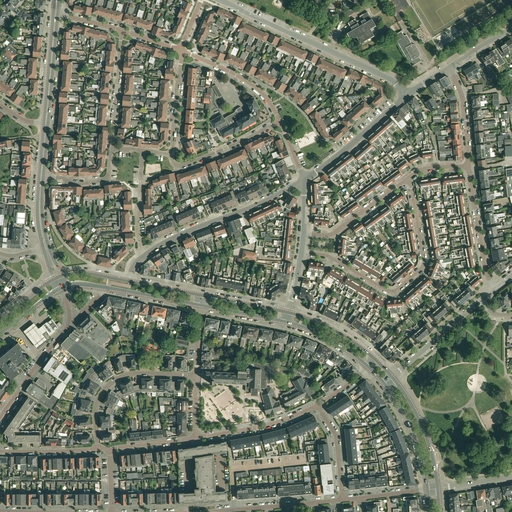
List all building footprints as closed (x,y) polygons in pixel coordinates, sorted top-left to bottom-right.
[(5,0),(1,5),(8,10),(9,8),(20,17),(25,11),(22,9),(21,11),(16,7),(20,1),(19,0),(5,0)] [(97,14),(101,0),(100,0),(98,0),(97,6),(94,5),(92,13),(97,14)] [(182,5),(181,7),(181,8),(188,11),(190,6),(191,4),(189,3),(189,1),(188,0),(185,0),(186,1),(185,2),(184,5),(182,5)] [(401,9),(396,0),(386,0),(394,13),(393,14),(398,22),(400,21),(403,19),(398,11),(401,9)] [(107,17),(110,3),(111,2),(108,1),(106,8),(104,8),(102,16),(107,17)] [(112,18),(116,19),(120,5),(120,4),(118,3),(116,11),(114,10),(112,18)] [(81,13),(82,7),(83,5),(80,4),(79,6),(75,5),(74,4),(71,6),(73,8),(74,8),(73,11),(74,11),(73,12),(76,12),(81,13)] [(122,21),(127,22),(131,9),(132,7),(129,7),(127,14),(124,13),(122,21)] [(171,7),(170,8),(187,16),(189,11),(188,11),(181,8),(180,10),(173,7),(173,8),(171,7)] [(0,15),(4,19),(9,22),(10,21),(6,17),(9,14),(1,8),(1,9),(0,9),(0,15)] [(187,16),(172,9),(170,8),(170,9),(172,10),(171,12),(178,15),(177,17),(179,18),(184,20),(185,20),(187,16)] [(217,10),(214,11),(215,14),(216,13),(220,15),(219,17),(222,19),(226,11),(221,9),(219,8),(218,10),(217,10)] [(356,12),(353,8),(343,14),(345,18),(356,12)] [(132,24),(137,26),(138,21),(141,12),(141,10),(139,10),(137,17),(134,16),(132,24)] [(205,19),(212,22),(213,23),(214,20),(212,19),(214,15),(214,14),(213,11),(211,12),(211,14),(208,12),(207,14),(207,15),(205,19)] [(226,11),(222,19),(226,20),(227,18),(230,19),(233,14),(226,11)] [(349,32),(347,33),(351,40),(357,37),(360,44),(374,36),(370,29),(376,26),(367,12),(359,16),(361,20),(357,22),(355,19),(348,23),(350,27),(347,29),(349,32)] [(146,28),(150,15),(151,13),(148,13),(146,20),(144,19),(141,27),(146,28)] [(233,14),(230,19),(229,21),(232,22),(229,30),(231,31),(238,16),(233,14)] [(4,19),(0,15),(0,23),(1,24),(3,21),(7,24),(9,22),(4,19)] [(231,31),(232,31),(233,32),(234,29),(233,29),(234,27),(234,26),(238,28),(242,18),(238,16),(231,31)] [(176,20),(174,24),(182,27),(184,20),(179,18),(178,21),(176,20)] [(156,35),(159,24),(161,20),(159,19),(156,26),(154,26),(151,33),(156,35)] [(203,24),(217,30),(219,31),(220,29),(211,25),(212,22),(205,19),(203,24)] [(240,30),(237,38),(239,39),(246,25),(247,24),(242,21),(238,30),(240,30)] [(173,32),(172,32),(173,35),(175,35),(176,33),(179,34),(179,32),(182,27),(174,24),(172,27),(175,28),(173,32)] [(201,29),(208,32),(209,29),(217,32),(217,30),(203,24),(201,29)] [(250,26),(246,25),(239,39),(242,40),(245,33),(247,34),(250,26)] [(250,26),(247,34),(250,35),(246,42),(248,43),(255,29),(250,26)] [(91,28),(86,27),(82,41),(84,42),(85,39),(84,39),(85,38),(88,39),(89,36),(91,28)] [(63,34),(63,39),(69,40),(71,40),(71,37),(69,36),(70,32),(70,31),(68,29),(66,30),(66,32),(63,31),(63,34)] [(163,31),(161,36),(161,37),(166,38),(168,39),(169,36),(170,37),(172,36),(171,33),(170,33),(169,33),(166,32),(166,30),(167,30),(163,29),(163,31)] [(201,29),(199,33),(207,37),(208,34),(215,37),(216,35),(208,32),(201,29)] [(255,29),(248,43),(251,44),(254,37),(256,38),(260,31),(255,29)] [(99,39),(99,37),(101,31),(96,30),(92,46),(93,47),(95,40),(98,41),(99,39)] [(101,31),(99,37),(99,39),(102,40),(102,38),(106,39),(108,41),(110,39),(108,36),(107,35),(108,33),(106,32),(101,31)] [(264,33),(260,31),(256,38),(259,39),(256,46),(256,47),(258,47),(264,33)] [(420,53),(415,45),(412,44),(408,37),(406,35),(404,36),(401,31),(393,35),(396,41),(408,61),(411,67),(421,61),(420,59),(419,59),(418,57),(419,57),(420,53)] [(265,32),(264,33),(258,47),(260,48),(263,41),(266,42),(269,34),(265,32)] [(202,43),(204,39),(206,40),(207,37),(199,33),(197,38),(196,40),(199,42),(198,43),(199,46),(203,44),(202,43)] [(275,36),(271,34),(266,43),(270,45),(269,46),(267,51),(268,51),(275,36)] [(276,48),(279,41),(280,38),(275,36),(268,51),(270,52),(272,47),(272,46),(276,48)] [(278,58),(285,43),(285,42),(280,39),(276,50),(279,51),(279,52),(276,57),(278,58)] [(109,43),(109,48),(107,48),(107,51),(115,52),(115,46),(115,44),(113,44),(113,43),(111,40),(108,41),(109,43)] [(141,51),(142,50),(145,44),(137,41),(136,44),(135,44),(132,46),(134,48),(135,47),(139,49),(138,51),(141,52),(141,51)] [(214,49),(211,48),(211,50),(208,55),(213,58),(216,50),(219,43),(217,42),(214,49)] [(290,45),(285,43),(278,58),(279,58),(281,54),(281,53),(281,52),(285,54),(286,52),(290,45)] [(509,54),(511,53),(510,51),(505,43),(500,46),(501,49),(499,51),(503,58),(505,57),(503,55),(507,52),(509,54)] [(142,50),(142,51),(146,53),(146,51),(150,52),(151,47),(145,44),(142,50)] [(216,50),(213,58),(217,60),(222,50),(224,45),(222,44),(218,52),(216,50)] [(8,45),(2,53),(0,57),(9,63),(18,51),(8,45)] [(208,55),(211,50),(211,48),(209,47),(208,48),(204,47),(203,45),(200,47),(201,49),(202,50),(201,53),(203,53),(208,55)] [(224,45),(222,50),(217,60),(222,62),(225,55),(223,53),(226,46),(224,45)] [(229,62),(236,48),(237,46),(235,45),(230,54),(228,53),(225,60),(229,62)] [(285,60),(287,61),(294,47),(290,45),(286,52),(285,54),(288,56),(287,57),(286,57),(285,60)] [(125,57),(131,58),(133,58),(133,55),(131,54),(132,50),(133,49),(131,46),(129,49),(128,50),(125,50),(125,57)] [(298,49),(294,47),(287,61),(290,62),(293,55),(295,56),(298,49)] [(151,63),(152,63),(153,64),(156,56),(159,57),(161,50),(156,48),(151,63)] [(237,57),(235,57),(239,49),(236,48),(229,62),(233,65),(237,57)] [(298,49),(295,56),(294,58),(298,60),(297,61),(297,60),(294,65),(296,66),(296,65),(303,51),(298,49)] [(166,52),(165,52),(161,50),(159,57),(158,58),(161,59),(162,57),(166,58),(167,59),(169,57),(168,56),(167,55),(168,53),(166,52)] [(246,62),(244,61),(249,52),(246,50),(245,53),(238,67),(243,69),(246,62)] [(303,51),(296,65),(296,66),(297,67),(300,62),(299,62),(300,61),(303,63),(308,52),(303,50),(303,51)] [(239,59),(237,57),(233,65),(238,67),(245,53),(243,51),(239,59)] [(492,51),(487,54),(492,63),(497,60),(500,64),(504,61),(499,54),(495,56),(492,51)] [(307,69),(314,54),(309,52),(308,55),(306,59),(305,62),(309,63),(308,64),(306,69),(307,69)] [(319,56),(314,54),(307,69),(309,70),(311,65),(310,65),(311,64),(315,66),(318,59),(319,56)] [(484,65),(485,67),(492,63),(487,54),(481,58),(485,64),(484,65)] [(165,68),(166,69),(167,69),(173,69),(174,64),(174,62),(171,61),(172,60),(170,58),(167,60),(168,61),(168,65),(165,65),(165,68)] [(254,58),(252,62),(250,65),(248,63),(244,71),(249,73),(254,63),(256,59),(254,58)] [(317,75),(324,61),(325,60),(320,58),(316,66),(318,66),(315,74),(317,75)] [(254,67),(256,64),(258,60),(256,59),(254,63),(249,73),(253,75),(257,68),(254,67)] [(328,62),(324,61),(317,75),(319,76),(323,68),(325,70),(328,62)] [(333,65),(328,62),(325,70),(327,71),(324,78),(326,79),(333,65)] [(259,78),(266,65),(267,64),(265,63),(261,70),(259,68),(255,76),(259,78)] [(259,78),(263,80),(267,73),(266,72),(270,65),(267,64),(266,65),(259,78)] [(477,68),(474,64),(469,68),(476,79),(477,80),(479,79),(476,74),(479,72),(480,74),(483,72),(479,66),(477,68)] [(337,67),(333,65),(326,79),(328,80),(332,73),(334,74),(337,67)] [(335,83),(342,69),(337,67),(334,74),(336,75),(333,82),(335,83)] [(270,74),(267,73),(263,80),(268,83),(275,70),(276,69),(273,68),(270,74)] [(342,68),(342,69),(335,83),(338,84),(341,77),(343,78),(347,70),(342,68)] [(476,79),(469,68),(463,71),(468,78),(468,79),(471,77),(473,80),(476,79)] [(275,70),(268,83),(273,85),(277,78),(274,77),(278,70),(276,69),(275,70)] [(346,88),(354,71),(350,69),(346,76),(341,86),(346,88)] [(358,73),(354,71),(346,88),(344,92),(347,93),(353,79),(355,80),(358,73)] [(356,90),(363,75),(358,73),(355,80),(354,82),(358,84),(357,85),(357,84),(354,89),(356,90)] [(4,79),(0,84),(0,89),(2,91),(6,84),(4,83),(8,76),(6,75),(4,79)] [(278,90),(284,80),(286,76),(284,75),(280,82),(278,80),(274,87),(278,90)] [(368,77),(363,75),(356,90),(357,91),(360,86),(359,85),(360,85),(364,86),(366,82),(368,77)] [(284,84),(286,81),(288,77),(286,76),(284,80),(278,90),(283,92),(287,85),(284,84)] [(449,85),(451,84),(448,76),(446,76),(445,76),(440,80),(438,81),(443,88),(445,87),(448,91),(450,90),(452,89),(449,85)] [(290,86),(285,93),(289,96),(298,83),(302,79),(298,77),(296,81),(296,82),(292,88),(290,86)] [(2,91),(6,94),(12,84),(13,84),(15,81),(12,79),(8,86),(6,84),(2,91)] [(374,80),(372,85),(372,86),(379,89),(379,91),(382,91),(381,87),(380,86),(381,83),(379,83),(374,80)] [(17,82),(15,81),(13,84),(12,84),(6,94),(10,97),(15,90),(13,89),(17,82)] [(436,82),(433,84),(440,96),(442,95),(440,90),(442,89),(437,82),(436,82)] [(289,96),(293,99),(298,92),(296,91),(300,85),(298,83),(289,96)] [(430,89),(431,90),(433,94),(435,93),(438,97),(440,96),(433,84),(430,86),(429,87),(430,89)] [(19,94),(20,93),(23,88),(22,86),(16,94),(14,92),(10,99),(14,102),(19,94)] [(24,99),(21,97),(24,91),(23,88),(20,93),(19,94),(14,102),(18,105),(21,100),(23,101),(24,99)] [(300,94),(298,92),(293,99),(297,102),(305,91),(306,89),(304,88),(300,94)] [(306,89),(305,91),(297,102),(301,105),(306,99),(304,97),(309,90),(307,88),(306,89)] [(380,94),(377,97),(375,95),(373,97),(375,99),(379,103),(383,100),(384,99),(382,96),(384,95),(383,92),(380,92),(380,94)] [(356,96),(355,97),(366,110),(366,111),(370,107),(363,99),(359,102),(359,101),(356,96)] [(249,114),(246,116),(241,107),(236,109),(237,111),(226,118),(227,119),(225,120),(222,115),(210,121),(214,128),(217,126),(219,129),(220,131),(219,131),(223,138),(230,134),(230,135),(234,133),(234,134),(256,121),(259,119),(258,117),(259,116),(260,113),(259,112),(261,111),(260,108),(254,98),(252,97),(252,99),(246,102),(250,109),(250,110),(249,114)] [(355,106),(362,114),(366,110),(355,97),(353,99),(357,104),(355,106)] [(379,103),(375,99),(373,97),(372,98),(373,98),(370,101),(372,103),(369,105),(373,109),(379,104),(379,103)] [(408,102),(411,105),(415,109),(418,120),(423,118),(422,112),(417,100),(415,97),(413,98),(408,102)] [(438,108),(440,108),(439,106),(437,103),(436,104),(432,98),(425,102),(431,111),(438,107),(438,108)] [(307,101),(301,107),(304,110),(313,103),(316,100),(315,99),(309,104),(307,101)] [(316,100),(313,103),(304,110),(308,114),(314,109),(312,107),(318,102),(316,100)] [(352,107),(349,104),(348,103),(347,104),(358,117),(362,114),(355,106),(353,108),(352,107)] [(348,112),(349,114),(355,120),(358,117),(347,104),(346,105),(350,110),(348,112)] [(396,112),(396,113),(406,124),(407,125),(409,124),(407,121),(410,118),(408,111),(407,106),(406,104),(400,109),(396,112)] [(316,111),(309,115),(312,119),(325,111),(324,109),(318,113),(316,111)] [(342,110),(340,112),(351,123),(355,120),(349,114),(347,116),(342,110)] [(327,113),(325,111),(312,119),(315,124),(322,119),(320,117),(327,113)] [(340,112),(338,114),(343,119),(342,121),(348,127),(352,124),(351,123),(340,112)] [(409,127),(407,125),(406,124),(396,113),(395,113),(396,113),(395,113),(393,115),(390,117),(407,136),(411,133),(407,129),(409,127)] [(317,128),(330,120),(331,120),(329,117),(323,121),(322,119),(315,124),(317,128)] [(386,121),(395,131),(396,130),(394,127),(396,125),(390,118),(386,121)] [(330,120),(317,128),(320,132),(327,128),(325,126),(332,122),(331,120),(330,120)] [(387,130),(389,132),(391,130),(393,133),(395,131),(386,121),(382,125),(387,130)] [(382,125),(378,128),(387,138),(389,136),(387,134),(389,132),(387,130),(382,125)] [(108,134),(108,127),(100,126),(100,129),(102,129),(102,134),(107,134),(108,134)] [(341,127),(338,130),(338,131),(342,135),(348,130),(345,126),(342,129),(341,127)] [(127,129),(118,128),(118,136),(120,136),(120,137),(122,140),(125,137),(124,137),(124,132),(126,132),(127,129)] [(328,131),(327,128),(320,132),(324,139),(326,137),(327,138),(330,139),(330,135),(329,135),(327,132),(328,131)] [(385,139),(387,138),(378,128),(375,131),(379,136),(381,138),(383,137),(385,139)] [(342,135),(338,131),(338,130),(337,129),(331,134),(333,135),(333,136),(331,135),(331,139),(334,139),(335,138),(337,140),(342,135)] [(375,131),(371,135),(380,144),(381,143),(379,140),(381,138),(379,136),(375,131)] [(167,139),(168,133),(162,133),(160,132),(159,132),(159,136),(161,136),(161,140),(160,141),(162,143),(164,142),(164,140),(167,141),(167,139)] [(267,136),(263,138),(266,144),(267,146),(269,145),(268,143),(272,141),(273,141),(274,138),(272,137),(271,138),(269,135),(267,136)] [(371,135),(367,138),(373,145),(376,143),(378,146),(380,144),(371,135)] [(133,146),(134,140),(134,137),(131,137),(130,139),(126,139),(125,138),(123,140),(124,142),(126,142),(125,145),(127,145),(133,146)] [(262,137),(258,139),(265,153),(267,152),(263,145),(266,144),(263,138),(262,137)] [(276,149),(278,148),(284,146),(281,139),(278,140),(278,138),(275,138),(274,141),(275,141),(277,145),(275,146),(276,149)] [(147,142),(144,141),(143,146),(151,147),(151,141),(151,139),(147,139),(147,142)] [(253,142),(256,148),(256,149),(259,147),(262,155),(265,153),(258,139),(253,142)] [(11,140),(3,141),(5,153),(6,153),(5,146),(7,146),(8,148),(12,148),(11,140)] [(191,141),(184,143),(186,149),(199,144),(198,141),(195,142),(194,140),(191,141)] [(199,144),(186,149),(188,155),(191,154),(192,157),(196,155),(195,152),(194,149),(205,144),(208,143),(207,143),(207,141),(199,144)] [(255,158),(257,157),(258,157),(254,149),(256,148),(253,142),(253,141),(249,144),(255,158)] [(373,151),(375,149),(369,142),(365,145),(374,155),(375,153),(373,151)] [(253,159),(254,158),(255,158),(249,144),(244,146),(247,153),(250,152),(253,159)] [(272,156),(287,150),(285,145),(284,146),(278,148),(279,151),(272,154),(272,156)] [(365,145),(361,148),(368,156),(370,154),(372,156),(374,155),(365,145)] [(361,148),(358,152),(366,161),(368,160),(370,158),(368,156),(361,148)] [(239,152),(246,166),(246,168),(249,167),(245,158),(247,157),(244,149),(239,151),(239,152)] [(413,149),(410,150),(416,162),(420,159),(416,151),(414,152),(413,149)] [(268,158),(267,161),(276,157),(281,155),(282,158),(289,155),(287,150),(272,156),(273,156),(268,158)] [(411,164),(416,162),(410,150),(408,151),(410,154),(407,155),(411,164)] [(240,160),(242,163),(244,167),(246,166),(239,152),(235,153),(238,161),(240,160)] [(358,152),(354,155),(360,162),(362,161),(364,163),(366,161),(358,152)] [(235,153),(231,156),(237,170),(239,169),(236,162),(238,161),(235,153)] [(354,163),(356,161),(351,153),(347,156),(354,167),(356,165),(354,163)] [(231,164),(233,168),(234,171),(237,170),(231,156),(226,158),(229,165),(231,164)] [(353,168),(354,167),(347,156),(343,159),(347,165),(348,167),(351,165),(353,168)] [(399,156),(397,158),(405,168),(409,165),(403,157),(401,159),(399,156)] [(51,170),(55,174),(59,175),(60,170),(57,166),(60,166),(60,162),(57,162),(57,158),(52,158),(51,166),(52,166),(51,170)] [(226,158),(221,160),(227,174),(230,173),(227,166),(229,165),(226,158)] [(275,163),(272,165),(275,173),(276,173),(288,168),(286,164),(285,163),(286,163),(284,158),(275,163)] [(401,171),(405,168),(397,158),(395,159),(397,162),(395,163),(401,171)] [(99,159),(98,159),(97,159),(97,162),(99,162),(98,167),(98,168),(100,170),(101,168),(102,167),(104,167),(105,165),(104,165),(105,160),(99,159)] [(222,168),(224,172),(225,175),(227,174),(221,160),(221,159),(216,161),(219,169),(222,168)] [(341,161),(339,163),(347,173),(350,170),(348,167),(347,165),(343,159),(341,161)] [(215,161),(210,163),(216,177),(219,176),(216,169),(218,168),(215,161)] [(214,178),(216,177),(210,163),(205,165),(208,172),(211,171),(214,178)] [(339,163),(335,165),(338,169),(341,173),(343,171),(345,174),(347,173),(339,163)] [(63,165),(59,168),(60,170),(59,175),(67,176),(68,170),(65,170),(65,165),(63,165)] [(338,169),(335,165),(331,169),(339,179),(340,177),(338,175),(341,173),(338,169)] [(204,166),(199,168),(205,183),(207,182),(205,175),(207,174),(204,166)] [(94,176),(97,176),(97,173),(98,173),(99,171),(97,168),(97,169),(92,169),(92,167),(89,167),(89,169),(89,175),(94,175),(94,176)] [(398,178),(402,175),(396,167),(394,169),(392,167),(390,168),(398,178)] [(199,168),(195,170),(197,177),(200,177),(202,184),(203,184),(205,183),(199,168)] [(278,177),(279,177),(281,176),(289,172),(288,168),(276,173),(278,177)] [(390,172),(388,173),(394,181),(398,178),(390,168),(389,169),(390,172)] [(331,169),(327,172),(332,179),(335,178),(337,180),(339,179),(331,169)] [(199,181),(197,177),(195,170),(190,171),(195,186),(196,189),(199,189),(197,182),(199,181)] [(195,186),(190,171),(185,173),(188,180),(190,180),(193,187),(194,187),(195,186)] [(289,172),(281,176),(279,177),(281,181),(282,185),(287,182),(285,179),(291,176),(289,172)] [(382,174),(390,184),(394,181),(388,173),(386,175),(384,172),(382,174)] [(169,174),(164,175),(164,176),(165,183),(168,182),(169,186),(170,190),(172,189),(169,174)] [(184,190),(186,189),(181,174),(180,174),(175,175),(178,184),(181,183),(183,190),(184,190)] [(380,179),(386,187),(390,184),(382,174),(380,175),(382,178),(380,179)] [(379,187),(383,184),(377,177),(375,178),(373,176),(371,177),(379,187)] [(369,183),(374,190),(379,187),(371,177),(369,178),(371,181),(369,183)] [(161,186),(161,184),(159,178),(154,180),(154,179),(152,180),(152,183),(151,183),(150,185),(153,187),(153,186),(158,185),(158,187),(161,186)] [(415,181),(415,182),(416,184),(416,188),(420,187),(421,193),(423,193),(425,200),(427,200),(426,193),(424,180),(419,181),(415,181)] [(370,193),(374,190),(369,183),(366,184),(364,182),(363,183),(370,193)] [(258,185),(254,186),(258,195),(262,193),(262,194),(265,192),(261,183),(258,185)] [(362,191),(366,196),(370,193),(363,183),(361,184),(363,187),(361,189),(362,191)] [(118,192),(118,190),(122,190),(123,190),(125,188),(123,186),(121,186),(121,184),(114,185),(115,193),(118,192)] [(254,197),(258,195),(254,186),(253,184),(249,186),(254,197)] [(145,191),(145,196),(151,196),(154,196),(154,193),(151,193),(151,189),(152,188),(149,185),(148,187),(148,189),(145,189),(145,191)] [(249,186),(245,188),(245,189),(250,199),(254,197),(249,186)] [(354,189),(362,199),(366,196),(362,191),(361,189),(358,190),(356,188),(354,189)] [(123,199),(125,199),(131,199),(131,191),(128,191),(128,190),(126,189),(124,191),(124,192),(125,196),(123,196),(123,199)] [(245,189),(241,191),(242,192),(245,201),(250,199),(245,189)] [(354,193),(353,194),(358,202),(362,199),(354,189),(353,190),(354,193)] [(231,195),(227,196),(231,205),(235,203),(234,200),(236,199),(232,191),(230,192),(231,195)] [(237,194),(235,195),(237,199),(240,198),(241,202),(245,201),(242,192),(237,194)] [(401,195),(400,192),(396,195),(401,201),(403,200),(406,203),(408,202),(402,194),(401,195)] [(293,197),(289,195),(288,197),(287,197),(284,202),(286,203),(284,207),(287,208),(293,197)] [(401,201),(396,195),(391,198),(396,205),(399,208),(401,207),(399,203),(401,201)] [(294,208),(297,203),(296,202),(297,199),(293,197),(287,208),(290,210),(292,206),(294,208)] [(356,209),(360,206),(354,198),(352,200),(350,198),(348,199),(356,209)] [(394,212),(397,210),(394,206),(396,205),(391,198),(388,201),(390,203),(389,204),(394,212)] [(193,202),(192,199),(188,200),(188,201),(190,204),(192,209),(196,218),(200,216),(199,213),(202,211),(201,210),(202,210),(200,206),(195,208),(193,202)] [(352,212),(356,209),(348,199),(346,200),(348,203),(346,204),(352,212)] [(215,202),(210,204),(207,205),(209,209),(212,208),(214,212),(218,210),(215,202)] [(277,205),(276,202),(272,204),(276,212),(278,210),(280,213),(283,211),(282,207),(280,208),(279,204),(277,205)] [(484,211),(499,209),(498,206),(493,207),(492,203),(483,205),(483,206),(483,211),(484,211)] [(276,212),(272,204),(267,206),(273,220),(276,219),(273,213),(276,212)] [(342,204),(340,205),(347,215),(352,212),(346,204),(343,206),(342,204)] [(340,209),(338,210),(343,218),(347,215),(340,205),(338,206),(340,209)] [(268,215),(271,221),(273,220),(267,206),(262,209),(266,216),(268,215)] [(391,216),(394,214),(388,206),(383,209),(391,219),(393,218),(391,216)] [(160,208),(155,208),(144,209),(144,216),(147,216),(147,214),(152,214),(152,211),(157,211),(157,213),(160,211),(160,208)] [(286,214),(284,217),(296,218),(296,213),(289,213),(290,210),(287,208),(285,213),(286,214)] [(13,228),(12,230),(14,230),(15,230),(15,231),(15,234),(16,234),(15,248),(22,249),(24,247),(25,239),(25,230),(24,229),(24,224),(25,214),(17,213),(18,209),(14,209),(13,228)] [(61,209),(58,209),(53,210),(54,213),(55,215),(54,216),(55,217),(55,218),(56,218),(63,216),(61,209)] [(266,216),(262,209),(257,211),(260,218),(262,222),(263,224),(265,223),(264,222),(265,221),(263,218),(266,216)] [(383,209),(379,212),(385,220),(387,218),(389,221),(391,219),(383,209)] [(252,213),(256,221),(258,220),(260,224),(262,222),(260,218),(257,211),(252,213)] [(318,211),(318,214),(311,214),(311,222),(314,222),(314,224),(318,224),(318,225),(319,225),(320,215),(320,212),(318,211)] [(383,221),(385,220),(379,212),(375,215),(383,225),(385,224),(383,221)] [(177,227),(173,220),(171,215),(168,217),(170,221),(167,223),(171,231),(175,229),(174,228),(177,227)] [(375,215),(371,218),(377,226),(379,224),(381,227),(383,225),(375,215)] [(486,220),(485,221),(486,223),(487,224),(500,222),(499,219),(505,218),(505,215),(486,219),(486,220)] [(63,216),(56,218),(56,219),(55,219),(56,221),(57,221),(57,224),(58,226),(63,224),(62,224),(65,222),(63,216)] [(245,225),(242,217),(239,218),(233,221),(237,230),(238,233),(238,232),(240,232),(239,227),(242,226),(245,225)] [(377,226),(371,218),(367,221),(375,231),(377,230),(375,227),(377,226)] [(226,228),(229,234),(229,235),(234,234),(235,238),(240,237),(238,232),(238,233),(237,230),(236,231),(232,221),(227,223),(229,227),(226,228)] [(366,229),(360,221),(356,224),(363,235),(365,233),(363,231),(366,229)] [(375,231),(367,221),(363,224),(369,232),(371,230),(373,233),(375,231)] [(63,233),(63,234),(70,229),(66,224),(66,223),(63,225),(61,225),(59,227),(60,229),(61,231),(61,232),(62,233),(63,233)] [(167,223),(163,224),(167,233),(171,231),(167,223)] [(163,235),(167,233),(163,224),(159,226),(163,235)] [(223,224),(217,226),(221,235),(226,233),(223,224)] [(356,224),(351,228),(357,235),(360,234),(361,236),(363,235),(356,224)] [(159,226),(154,228),(158,237),(163,235),(159,226)] [(221,235),(217,226),(212,228),(216,237),(221,235)] [(252,227),(250,228),(255,242),(257,241),(258,240),(253,227),(252,227)] [(154,228),(150,230),(147,232),(149,237),(153,235),(154,239),(158,237),(154,228)] [(255,242),(250,228),(244,230),(249,244),(255,242)] [(73,234),(70,229),(63,234),(63,235),(64,236),(65,236),(66,238),(66,239),(68,240),(71,238),(74,235),(73,234)] [(210,245),(212,245),(210,239),(213,239),(209,229),(204,231),(209,243),(210,245)] [(210,245),(209,243),(204,231),(200,232),(204,242),(206,241),(207,246),(210,245)] [(196,234),(200,247),(203,246),(202,243),(204,242),(200,232),(196,234)] [(74,236),(71,239),(68,241),(70,243),(72,245),(72,246),(73,247),(74,247),(79,241),(74,236)] [(186,238),(193,252),(194,255),(196,253),(193,246),(195,245),(191,236),(186,238)] [(186,238),(182,240),(185,246),(182,247),(187,258),(194,255),(193,252),(186,238)] [(79,241),(74,247),(74,248),(76,249),(78,251),(80,252),(82,250),(83,248),(85,246),(84,246),(79,241)] [(174,244),(171,246),(175,254),(180,252),(181,253),(184,252),(181,246),(178,248),(176,244),(175,244),(174,244)] [(126,245),(123,247),(121,249),(119,248),(117,250),(119,251),(123,256),(127,253),(127,252),(129,251),(127,249),(128,247),(126,245)] [(84,249),(83,251),(81,253),(83,254),(85,256),(87,257),(88,257),(92,250),(86,247),(85,247),(84,249)] [(504,254),(503,251),(505,250),(505,248),(491,250),(492,256),(504,254)] [(166,249),(162,252),(164,255),(167,260),(169,259),(172,265),(169,266),(170,268),(175,265),(168,253),(167,251),(166,249)] [(96,258),(97,256),(96,256),(97,253),(92,250),(88,257),(89,258),(90,259),(91,259),(95,261),(96,258)] [(120,260),(123,256),(119,251),(112,258),(114,261),(115,259),(117,261),(119,260),(120,259),(120,260)] [(256,253),(255,253),(244,251),(242,258),(257,261),(258,260),(258,257),(256,257),(256,253)] [(156,255),(164,268),(164,269),(165,270),(167,270),(166,268),(166,267),(168,265),(166,261),(165,261),(162,256),(160,253),(156,255)] [(359,257),(356,255),(351,264),(356,266),(362,255),(360,254),(359,257)] [(164,269),(164,268),(156,255),(152,258),(154,262),(157,267),(160,270),(162,273),(165,272),(165,270),(164,269)] [(364,256),(362,255),(356,266),(360,269),(365,261),(363,259),(364,256)] [(98,265),(104,266),(105,258),(101,258),(102,256),(99,256),(99,257),(98,260),(97,260),(96,265),(98,265)] [(111,259),(105,258),(104,266),(109,267),(111,267),(113,261),(111,259)] [(504,264),(508,262),(510,260),(511,262),(511,261),(511,258),(507,260),(507,261),(501,262),(499,264),(498,262),(496,264),(495,263),(491,264),(491,267),(492,267),(492,268),(493,269),(494,270),(498,268),(504,264)] [(365,261),(360,269),(365,272),(371,260),(369,259),(368,262),(365,261)] [(402,261),(411,271),(415,267),(408,260),(406,262),(404,259),(402,261)] [(192,272),(190,267),(190,266),(188,266),(189,268),(186,270),(182,260),(177,263),(177,264),(180,273),(184,271),(185,274),(184,275),(185,278),(185,279),(186,278),(187,282),(193,283),(192,280),(193,280),(190,272),(192,272)] [(373,262),(371,260),(365,272),(369,274),(374,266),(371,264),(373,262)] [(507,267),(511,263),(511,261),(511,262),(510,260),(508,262),(504,264),(498,268),(494,270),(495,272),(496,273),(497,274),(503,269),(502,268),(506,265),(507,267)] [(411,271),(402,261),(401,262),(403,265),(401,267),(407,274),(411,271)] [(441,267),(442,265),(433,261),(431,266),(443,271),(444,269),(441,267)] [(142,266),(138,269),(140,275),(147,276),(147,275),(148,273),(147,273),(147,272),(148,272),(151,273),(150,268),(151,268),(147,262),(144,264),(144,265),(142,266)] [(169,274),(169,280),(173,280),(173,281),(175,281),(177,281),(178,281),(179,281),(179,278),(180,273),(177,264),(175,265),(170,268),(169,268),(169,274)] [(376,267),(374,266),(369,274),(373,277),(380,266),(378,264),(376,267)] [(429,270),(429,271),(436,273),(438,274),(439,272),(442,273),(443,271),(431,266),(431,265),(429,270)] [(373,277),(378,279),(382,271),(380,269),(382,267),(380,266),(373,277)] [(401,267),(399,269),(396,266),(395,268),(397,270),(403,277),(404,278),(408,274),(407,274),(401,267)] [(330,271),(329,271),(327,275),(324,279),(326,280),(329,277),(331,278),(335,271),(332,269),(330,271)] [(400,281),(403,277),(397,270),(395,272),(393,269),(391,271),(400,281)] [(465,270),(469,275),(477,285),(481,281),(475,274),(473,276),(467,269),(465,270)] [(3,277),(0,275),(0,274),(0,281),(1,282),(2,280),(7,283),(12,275),(7,271),(3,277)] [(214,285),(218,285),(219,277),(216,276),(217,271),(214,271),(212,281),(212,284),(211,284),(214,285)] [(340,273),(335,271),(331,278),(333,279),(331,283),(334,285),(336,281),(340,273)] [(389,277),(391,279),(396,284),(400,281),(391,271),(389,272),(392,275),(389,277)] [(441,275),(438,274),(436,273),(429,271),(428,275),(436,279),(437,276),(440,277),(441,275)] [(197,285),(203,287),(204,278),(205,275),(201,274),(202,272),(199,272),(197,282),(197,285)] [(278,284),(276,285),(280,292),(281,292),(280,293),(281,293),(284,294),(285,293),(287,288),(290,275),(277,272),(277,276),(275,281),(275,283),(278,284)] [(219,277),(218,285),(224,287),(226,273),(224,273),(223,278),(219,277)] [(344,276),(340,273),(336,281),(338,282),(336,286),(339,287),(341,283),(344,279),(342,278),(344,276)] [(18,276),(14,274),(6,286),(8,287),(10,285),(12,287),(13,284),(18,276)] [(208,279),(204,278),(203,287),(207,287),(209,288),(209,287),(212,274),(209,274),(208,279)] [(232,279),(230,288),(236,289),(238,275),(236,275),(235,280),(232,279)] [(474,288),(477,285),(469,275),(467,276),(470,279),(467,281),(474,288)] [(22,279),(18,276),(13,284),(15,286),(12,290),(15,291),(22,279)] [(248,282),(244,281),(242,290),(248,291),(251,278),(249,277),(248,282)] [(426,277),(422,280),(428,286),(430,284),(433,287),(435,286),(429,278),(428,279),(426,277)] [(344,286),(346,287),(351,280),(347,278),(345,280),(344,280),(342,284),(339,288),(342,289),(344,286)] [(279,293),(280,292),(276,285),(278,284),(275,283),(275,281),(273,280),(273,284),(273,286),(271,288),(276,295),(279,293)] [(355,282),(351,280),(346,287),(349,288),(347,292),(349,294),(350,293),(351,289),(355,282)] [(428,286),(422,280),(418,283),(427,293),(429,291),(426,288),(428,286)] [(10,302),(28,287),(28,285),(24,281),(21,284),(19,286),(15,293),(12,296),(10,295),(8,299),(10,302)] [(249,295),(255,297),(257,288),(253,287),(254,283),(251,282),(250,289),(249,295)] [(360,285),(355,282),(351,289),(350,293),(349,294),(351,295),(354,291),(356,293),(360,285)] [(471,296),(475,292),(466,282),(465,283),(468,287),(465,289),(471,296)] [(418,283),(414,287),(420,294),(422,292),(425,295),(427,293),(418,283)] [(261,289),(257,288),(255,297),(262,298),(261,297),(264,284),(261,284),(261,289)] [(360,285),(356,293),(359,294),(356,298),(358,299),(359,298),(365,288),(360,285)] [(269,290),(268,290),(267,299),(275,300),(276,299),(276,296),(276,295),(271,288),(269,286),(267,287),(267,288),(269,290)] [(414,287),(410,291),(415,297),(416,297),(417,296),(420,294),(414,287)] [(365,288),(359,298),(358,299),(361,301),(363,297),(365,298),(370,291),(365,288)] [(458,288),(457,290),(466,300),(471,296),(465,289),(462,292),(458,288)] [(304,298),(311,294),(313,293),(313,291),(312,291),(310,292),(310,291),(301,289),(299,296),(299,297),(300,297),(300,298),(303,299),(303,298),(304,298)] [(307,303),(314,299),(313,295),(314,294),(316,291),(313,290),(313,291),(313,293),(311,294),(304,298),(305,299),(307,303)] [(461,304),(466,300),(457,290),(455,291),(459,295),(455,298),(461,304)] [(366,303),(368,305),(373,296),(372,296),(374,293),(370,291),(365,298),(368,300),(366,303)] [(410,291),(406,294),(411,301),(413,299),(416,302),(418,300),(416,297),(415,297),(410,291)] [(501,297),(500,297),(500,298),(499,299),(500,303),(507,301),(507,298),(506,293),(503,295),(503,296),(501,297)] [(412,306),(409,303),(411,301),(406,294),(402,297),(404,299),(403,300),(407,304),(410,308),(412,306)] [(374,303),(376,304),(380,297),(377,295),(375,298),(374,297),(369,305),(372,307),(374,303)] [(444,302),(441,305),(447,311),(452,307),(446,301),(448,299),(444,295),(441,298),(444,302)] [(456,308),(461,304),(455,298),(453,300),(449,296),(448,298),(456,308)] [(117,321),(118,327),(118,326),(121,334),(124,321),(125,322),(126,314),(125,313),(123,313),(126,300),(109,297),(117,321)] [(317,297),(314,299),(307,303),(306,303),(305,307),(305,308),(313,311),(313,310),(314,308),(315,302),(317,303),(318,299),(317,297)] [(384,299),(380,297),(376,304),(379,306),(377,310),(379,311),(384,302),(383,302),(384,299)] [(101,304),(101,305),(108,312),(112,308),(111,306),(109,301),(108,298),(107,298),(105,301),(105,302),(104,302),(103,302),(101,304)] [(318,312),(319,313),(321,313),(324,315),(328,307),(324,305),(327,301),(325,300),(319,312),(318,312)] [(126,310),(126,312),(129,313),(128,319),(131,320),(134,302),(134,303),(132,303),(132,302),(131,302),(131,301),(129,301),(128,301),(127,304),(126,310)] [(134,302),(131,320),(133,320),(134,315),(138,316),(140,306),(140,303),(139,303),(140,303),(137,302),(137,303),(136,303),(134,303),(134,302),(134,303),(134,302)] [(149,306),(146,305),(145,305),(144,304),(143,304),(142,304),(141,304),(141,307),(140,313),(139,316),(143,316),(146,317),(146,321),(146,322),(150,323),(150,321),(150,318),(151,316),(147,315),(148,308),(149,306)] [(324,315),(330,318),(336,305),(334,304),(331,309),(328,307),(324,315)] [(435,304),(433,305),(442,315),(447,311),(441,305),(438,307),(435,304)] [(96,309),(99,312),(108,321),(110,318),(108,315),(109,314),(108,312),(101,305),(100,306),(100,305),(96,309)] [(338,306),(336,305),(330,318),(335,320),(339,312),(336,311),(338,306)] [(433,305),(432,306),(435,310),(432,313),(438,319),(442,315),(433,305)] [(152,316),(151,319),(158,320),(158,319),(160,308),(159,307),(157,306),(157,307),(156,307),(154,306),(153,309),(152,316)] [(158,319),(158,320),(161,321),(161,324),(164,325),(165,321),(165,319),(164,319),(166,311),(166,309),(163,308),(163,307),(162,307),(161,307),(160,308),(158,319)] [(167,317),(166,322),(170,323),(169,325),(171,325),(174,310),(174,311),(172,310),(171,310),(171,309),(170,309),(169,309),(168,309),(168,312),(167,317)] [(339,312),(335,320),(339,322),(341,323),(342,320),(347,311),(345,309),(342,314),(339,312)] [(174,310),(171,325),(174,326),(174,323),(178,324),(179,319),(179,315),(180,311),(179,311),(178,310),(177,311),(176,310),(176,311),(174,311),(174,310)] [(347,321),(348,322),(352,325),(357,318),(354,316),(357,312),(355,310),(347,321)] [(433,323),(438,319),(432,313),(429,315),(426,312),(422,315),(423,315),(426,318),(427,317),(433,323)] [(187,327),(188,327),(188,323),(189,323),(190,318),(189,318),(190,314),(189,314),(187,313),(186,314),(182,313),(180,326),(187,327)] [(80,325),(78,326),(81,329),(86,334),(95,339),(96,341),(102,344),(110,337),(92,318),(90,315),(85,320),(82,323),(83,324),(80,326),(80,325)] [(361,320),(357,318),(352,325),(357,329),(365,317),(364,316),(361,320)] [(367,319),(365,317),(357,329),(362,332),(367,325),(364,323),(367,319)] [(206,321),(205,324),(204,329),(203,333),(206,333),(206,330),(211,331),(213,319),(210,318),(209,319),(208,319),(208,318),(207,318),(206,319),(205,321),(206,321)] [(423,326),(428,333),(433,329),(424,318),(423,320),(426,323),(423,326)] [(216,319),(213,319),(211,331),(215,332),(214,336),(217,336),(219,328),(218,328),(219,321),(216,320),(216,319)] [(47,322),(42,326),(50,336),(55,332),(54,331),(58,328),(52,320),(48,323),(47,322)] [(118,327),(117,321),(116,321),(110,326),(116,333),(119,331),(118,327)] [(229,324),(230,323),(229,323),(229,322),(228,322),(228,321),(227,321),(226,321),(225,322),(222,321),(221,327),(220,327),(218,337),(218,340),(220,340),(222,332),(223,333),(223,335),(227,336),(227,333),(228,333),(228,332),(229,329),(228,329),(229,327),(230,324),(229,324)] [(362,332),(367,336),(375,324),(374,323),(371,327),(367,325),(362,332)] [(35,324),(24,332),(36,348),(37,349),(48,341),(44,336),(46,334),(47,333),(43,327),(39,330),(35,324)] [(239,337),(240,331),(241,327),(240,325),(238,324),(237,325),(237,326),(236,326),(233,326),(231,337),(230,337),(229,341),(229,344),(231,345),(232,337),(234,338),(235,336),(239,337)] [(377,326),(375,324),(367,336),(372,339),(377,332),(374,330),(377,326)] [(424,336),(428,333),(423,326),(420,329),(416,325),(415,326),(424,336)] [(245,338),(250,338),(252,327),(248,326),(248,327),(245,327),(244,329),(243,337),(242,337),(240,346),(244,346),(245,338)] [(417,331),(414,334),(419,341),(424,336),(415,326),(413,328),(417,331)] [(252,327),(250,338),(253,339),(256,340),(258,332),(258,329),(256,329),(256,328),(252,327)] [(265,340),(267,330),(264,329),(263,329),(262,328),(261,329),(260,332),(259,337),(258,341),(262,341),(262,340),(265,340)] [(109,351),(107,349),(77,330),(76,330),(73,334),(71,334),(70,335),(70,337),(65,343),(64,343),(65,344),(63,346),(62,346),(81,364),(90,354),(100,362),(109,351)] [(271,341),(272,335),(273,331),(272,331),(272,330),(270,330),(269,330),(267,330),(265,340),(271,341)] [(381,335),(377,332),(372,339),(378,343),(383,336),(385,338),(388,333),(386,332),(384,330),(381,335)] [(277,342),(279,343),(282,333),(279,332),(276,331),(276,332),(275,332),(273,340),(277,341),(277,342)] [(282,333),(279,343),(282,343),(282,342),(286,343),(287,338),(288,335),(287,334),(288,334),(285,333),(285,334),(282,333)] [(406,335),(415,345),(419,341),(414,334),(410,337),(407,333),(406,335)] [(294,346),(297,337),(296,337),(296,336),(294,336),(291,335),(288,345),(291,346),(291,345),(294,346)] [(297,338),(297,337),(294,346),(297,347),(296,348),(299,349),(303,339),(300,338),(298,337),(297,338)] [(304,360),(304,359),(306,355),(312,341),(310,340),(308,339),(307,339),(303,347),(306,348),(302,359),(304,360)] [(380,351),(383,354),(389,348),(386,345),(389,341),(388,340),(382,346),(378,349),(380,351)] [(312,341),(306,355),(308,356),(309,353),(312,354),(314,351),(316,346),(317,343),(316,343),(317,343),(317,342),(314,341),(314,342),(313,342),(312,341)] [(23,362),(25,364),(28,361),(22,353),(22,352),(22,351),(22,350),(23,349),(18,343),(0,357),(0,365),(1,367),(11,379),(20,373),(16,369),(18,367),(17,367),(23,362)] [(326,347),(320,344),(316,352),(314,356),(316,357),(315,358),(319,360),(320,358),(326,347)] [(324,364),(325,362),(327,359),(330,353),(332,351),(326,347),(320,358),(319,360),(319,361),(324,364)] [(387,358),(393,352),(397,348),(395,347),(392,350),(389,348),(383,354),(386,357),(387,358)] [(397,348),(393,352),(387,358),(392,363),(398,356),(399,358),(401,357),(403,354),(400,351),(399,351),(397,348)] [(218,354),(214,353),(207,352),(207,353),(204,353),(203,352),(202,355),(202,356),(202,358),(202,359),(211,360),(211,355),(212,355),(213,356),(217,357),(218,354)] [(333,352),(329,359),(326,362),(331,366),(333,363),(334,363),(338,355),(338,354),(336,354),(335,353),(335,354),(334,353),(333,352)] [(123,355),(125,361),(129,361),(129,368),(136,368),(135,355),(128,355),(128,354),(123,355)] [(125,361),(123,355),(118,357),(113,359),(117,372),(123,370),(121,363),(125,361)] [(162,356),(162,361),(166,361),(166,362),(166,369),(172,369),(172,361),(175,361),(175,355),(172,355),(166,355),(166,356),(163,356),(162,356)] [(175,355),(175,361),(178,361),(178,369),(184,369),(185,365),(186,365),(186,362),(185,362),(185,356),(179,356),(179,355),(175,355)] [(342,364),(346,360),(345,360),(344,359),(344,358),(343,358),(343,359),(342,358),(341,358),(342,358),(341,357),(341,356),(340,356),(339,356),(338,355),(334,363),(338,366),(341,363),(342,364)] [(66,385),(74,375),(57,360),(52,356),(43,369),(48,372),(49,372),(61,381),(66,385)] [(106,366),(102,369),(108,378),(113,374),(109,369),(112,366),(109,361),(105,364),(106,366)] [(347,361),(345,363),(340,367),(337,369),(340,372),(338,373),(340,375),(344,372),(352,365),(351,364),(350,365),(349,364),(349,363),(349,362),(348,362),(347,362),(347,361)] [(268,365),(248,362),(248,365),(239,365),(239,370),(238,370),(238,373),(215,372),(211,372),(206,372),(206,377),(207,377),(207,381),(210,381),(210,384),(214,384),(214,382),(246,384),(245,391),(251,392),(251,394),(257,394),(258,392),(262,392),(262,390),(267,388),(267,383),(270,383),(270,373),(267,373),(268,365)] [(349,376),(352,373),(356,370),(356,368),(352,365),(344,372),(340,375),(342,378),(347,373),(349,376)] [(103,381),(108,378),(102,369),(100,367),(91,374),(96,378),(99,376),(103,381)] [(280,396),(285,406),(286,407),(288,406),(289,406),(291,405),(291,404),(294,403),(295,403),(297,402),(298,401),(300,400),(301,400),(303,399),(304,398),(305,397),(305,398),(314,393),(307,380),(304,382),(300,373),(299,372),(298,372),(296,375),(295,379),(296,380),(293,381),(296,387),(280,396)] [(100,385),(99,385),(94,382),(96,378),(91,374),(85,383),(96,390),(100,385)] [(2,385),(0,387),(0,388),(1,389),(4,391),(10,382),(2,376),(0,378),(0,381),(0,383),(2,385)] [(324,390),(326,392),(328,391),(339,384),(334,378),(324,385),(320,388),(321,389),(322,389),(323,391),(324,390)] [(67,385),(66,385),(61,381),(51,394),(53,395),(50,399),(46,396),(47,396),(43,393),(45,389),(43,388),(44,386),(44,385),(45,385),(45,383),(39,379),(36,383),(33,381),(32,383),(31,383),(31,384),(27,390),(27,389),(26,390),(26,391),(25,392),(26,393),(38,401),(53,410),(59,399),(67,385)] [(137,385),(138,392),(147,392),(147,379),(142,379),(141,385),(137,385)] [(153,379),(147,379),(147,392),(156,392),(156,386),(153,386),(153,379)] [(159,386),(156,386),(156,392),(165,393),(165,390),(166,380),(160,379),(159,386)] [(130,395),(138,392),(137,385),(133,387),(131,380),(125,382),(130,395)] [(174,394),(174,387),(171,387),(171,380),(166,380),(165,390),(171,390),(171,393),(174,394)] [(174,387),(174,394),(176,394),(178,394),(178,392),(181,392),(184,393),(184,391),(184,387),(185,387),(185,384),(184,384),(184,380),(178,380),(177,387),(174,387)] [(369,384),(368,383),(366,380),(359,385),(361,388),(357,391),(359,393),(369,384)] [(122,390),(117,392),(121,397),(130,395),(125,382),(120,384),(122,390)] [(76,387),(74,391),(80,393),(86,395),(88,392),(93,395),(96,390),(85,383),(81,390),(76,387)] [(359,393),(360,395),(364,391),(366,393),(372,388),(369,384),(359,393)] [(0,394),(7,398),(10,394),(4,391),(1,389),(0,388),(0,394)] [(262,390),(262,392),(262,395),(265,404),(263,405),(263,407),(264,407),(266,414),(271,412),(272,415),(277,414),(276,411),(281,409),(278,399),(276,400),(274,391),(271,388),(267,388),(262,390)] [(366,393),(368,396),(364,399),(365,401),(376,392),(375,391),(372,388),(366,393)] [(109,393),(106,398),(117,405),(120,406),(122,402),(120,400),(121,397),(117,392),(114,396),(109,393)] [(365,401),(367,403),(371,399),(373,401),(379,396),(376,392),(365,401)] [(86,395),(80,393),(77,404),(90,406),(91,401),(85,399),(86,395)] [(8,438),(8,439),(8,442),(14,442),(14,443),(22,443),(22,447),(24,447),(24,448),(25,448),(25,447),(27,447),(27,443),(33,443),(33,447),(35,447),(35,448),(36,448),(36,447),(38,447),(38,443),(41,443),(41,431),(19,431),(19,430),(37,403),(29,398),(28,396),(26,399),(22,397),(21,398),(20,399),(19,400),(23,403),(20,408),(16,405),(15,407),(14,408),(13,409),(17,412),(13,417),(10,414),(9,416),(9,415),(8,417),(7,418),(11,421),(6,428),(7,428),(4,433),(7,435),(7,436),(8,438)] [(347,396),(342,399),(348,407),(352,404),(347,396)] [(373,405),(370,407),(372,409),(382,400),(381,399),(379,396),(373,401),(371,403),(373,405)] [(108,407),(106,411),(113,412),(117,405),(106,398),(103,403),(108,407)] [(343,410),(348,407),(342,399),(338,402),(343,410)] [(379,409),(383,406),(386,404),(385,404),(382,400),(372,409),(373,411),(377,407),(379,409)] [(336,403),(333,405),(338,413),(340,415),(344,412),(343,410),(338,402),(336,403)] [(89,412),(90,406),(77,404),(75,415),(82,415),(82,411),(89,412)] [(333,416),(338,413),(333,405),(328,408),(333,416)] [(390,411),(389,409),(387,406),(379,410),(382,415),(390,411)] [(51,409),(42,422),(44,423),(53,411),(51,409)] [(100,416),(100,422),(111,421),(110,416),(113,415),(113,412),(106,411),(106,416),(100,416)] [(385,421),(393,416),(390,411),(382,415),(385,421)] [(314,416),(309,419),(312,428),(318,425),(314,416)] [(396,422),(394,420),(393,416),(385,421),(388,426),(396,422)] [(76,426),(76,429),(82,428),(82,425),(89,425),(89,418),(76,419),(76,425),(76,426)] [(74,424),(74,423),(67,419),(64,422),(69,425),(69,427),(72,429),(74,424)] [(130,440),(131,441),(136,441),(134,427),(134,420),(133,419),(130,420),(130,428),(132,427),(132,432),(126,432),(127,441),(130,440)] [(309,419),(303,421),(307,430),(312,428),(309,419)] [(108,427),(108,430),(115,430),(114,426),(112,427),(112,421),(111,421),(100,422),(101,428),(108,427)] [(302,432),(307,430),(303,421),(298,423),(302,432)] [(398,427),(396,423),(396,422),(388,426),(385,427),(383,429),(381,430),(382,432),(386,429),(388,433),(399,427),(398,426),(398,427)] [(297,434),(302,432),(298,423),(293,426),(297,434)] [(297,434),(293,426),(287,428),(291,437),(297,434)] [(56,439),(56,446),(65,446),(69,436),(61,436),(61,439),(59,439),(59,434),(59,433),(60,431),(59,429),(57,431),(57,433),(56,433),(56,436),(56,439)] [(279,430),(281,439),(287,438),(285,429),(279,430)] [(385,438),(384,439),(385,441),(386,440),(388,440),(391,439),(393,438),(402,434),(401,434),(401,432),(400,429),(399,429),(397,430),(391,432),(392,435),(385,438)] [(115,430),(108,430),(108,433),(101,434),(102,440),(105,440),(105,442),(109,441),(109,440),(112,440),(112,434),(115,433),(115,430)] [(77,436),(77,442),(83,442),(84,443),(87,443),(87,442),(91,441),(90,435),(83,436),(83,432),(76,433),(76,436),(77,436)] [(270,442),(268,433),(262,435),(264,444),(270,442)] [(404,440),(402,434),(393,438),(394,440),(395,443),(404,440)] [(398,449),(406,446),(404,440),(395,443),(398,449)] [(203,446),(203,445),(197,446),(197,447),(185,449),(183,449),(183,448),(177,449),(179,460),(185,459),(195,457),(196,461),(195,461),(195,462),(196,462),(196,468),(195,468),(195,471),(196,480),(197,480),(197,486),(199,486),(199,489),(195,489),(195,492),(187,493),(185,493),(185,492),(179,493),(179,504),(184,504),(184,503),(197,502),(197,503),(203,503),(203,502),(209,501),(209,503),(215,502),(215,501),(221,501),(221,502),(227,502),(226,499),(227,499),(227,492),(225,492),(226,491),(226,490),(225,490),(224,490),(224,491),(216,491),(215,470),(214,454),(225,453),(226,454),(227,453),(227,452),(226,451),(228,450),(227,444),(226,441),(221,442),(221,443),(215,444),(214,443),(209,444),(209,445),(203,446)] [(398,449),(395,450),(396,452),(398,451),(400,454),(405,452),(408,451),(407,448),(406,447),(406,446),(398,449)] [(0,464),(9,464),(9,466),(9,470),(8,474),(10,474),(10,473),(11,473),(11,467),(13,467),(14,456),(9,456),(9,457),(7,457),(7,458),(4,457),(3,457),(3,456),(0,456),(0,464)] [(28,464),(28,471),(38,471),(38,468),(38,464),(38,459),(38,458),(38,456),(33,456),(28,456),(28,458),(28,464)] [(332,479),(332,477),(331,464),(330,464),(329,464),(320,464),(321,478),(322,480),(332,479)] [(334,492),(333,484),(323,485),(323,493),(324,494),(333,494),(334,492)] [(505,486),(503,486),(503,487),(502,487),(504,495),(507,495),(508,501),(510,501),(507,486),(506,486),(505,486)] [(492,488),(494,500),(495,506),(497,505),(497,501),(496,501),(495,500),(501,499),(499,487),(492,488)] [(484,509),(488,509),(486,501),(484,489),(484,490),(483,489),(481,489),(481,490),(480,490),(478,490),(477,491),(476,491),(478,500),(475,500),(477,511),(483,511),(483,510),(484,509)] [(415,496),(403,497),(403,500),(406,500),(406,506),(418,505),(418,499),(417,499),(415,499),(415,496)] [(368,511),(379,511),(379,505),(380,505),(380,502),(374,503),(374,506),(367,506),(367,509),(367,511),(368,511)]
